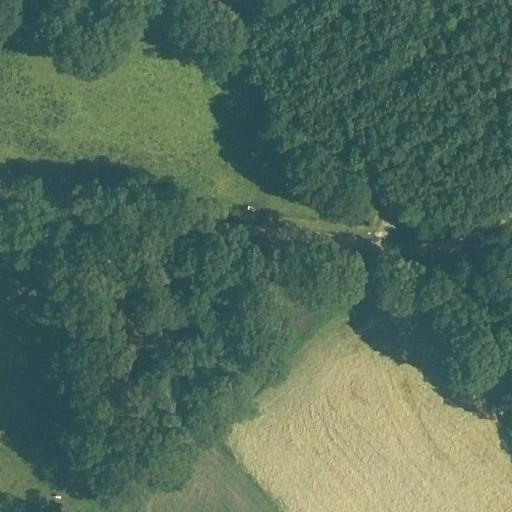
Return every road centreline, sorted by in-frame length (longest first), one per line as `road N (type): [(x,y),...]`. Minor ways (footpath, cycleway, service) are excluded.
road 1 (residential): [(0,191),(413,246),(467,243),(511,214)]
road 2 (track): [(175,0),(413,246),(511,327)]
